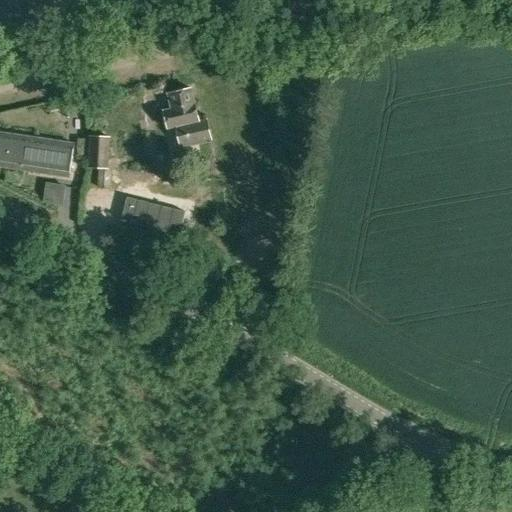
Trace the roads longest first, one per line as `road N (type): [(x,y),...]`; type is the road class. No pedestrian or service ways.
road 1 (unclassified): [(511,466),(411,434),(0,206)]
road 2 (track): [(422,0),(0,88)]
